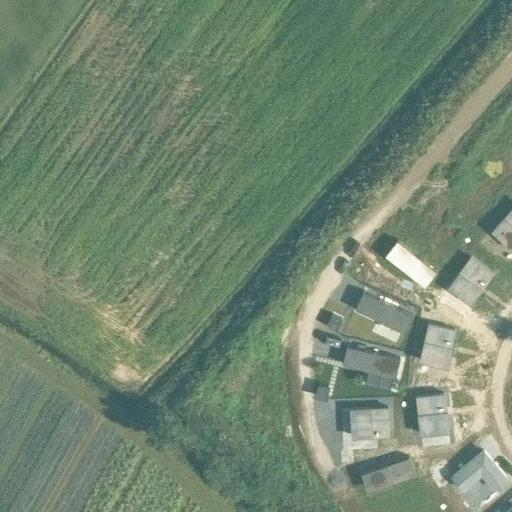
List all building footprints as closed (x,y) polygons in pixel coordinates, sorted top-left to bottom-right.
[(511,207),(493,229),(511,246),(511,207)] [(412,274),(426,285),(437,270),(397,238),(397,239),(386,253),(400,264),(399,265),(412,275),(412,274)] [(449,286),(471,302),(493,271),(471,255),(449,286)] [(363,290),(355,307),(377,317),(377,318),(378,318),(372,330),(396,342),(402,330),(410,313),(412,315),(413,314),(363,290)] [(333,313),(327,324),(337,329),(342,318),(333,313)] [(456,328),(429,322),(420,359),(447,365),(456,328)] [(347,343),(342,362),(367,368),(367,369),(368,369),(364,382),(390,388),(393,375),(394,373),(393,373),(397,357),(400,357),(400,356),(347,343)] [(319,383),(316,395),(326,397),(329,386),(319,383)] [(448,429),(444,392),(417,395),(421,432),(448,429)] [(352,435),(390,433),(389,406),(351,408),(352,435)] [(484,449),(453,475),(463,487),(465,486),(476,500),(493,485),(495,487),(507,477),(484,449)] [(353,452),(341,453),(342,461),(353,461),(353,452)] [(416,474),(409,455),(361,471),(362,472),(364,472),(369,487),(392,479),(393,481),(416,474)] [(440,464),(431,471),(436,477),(445,470),(440,464)]
